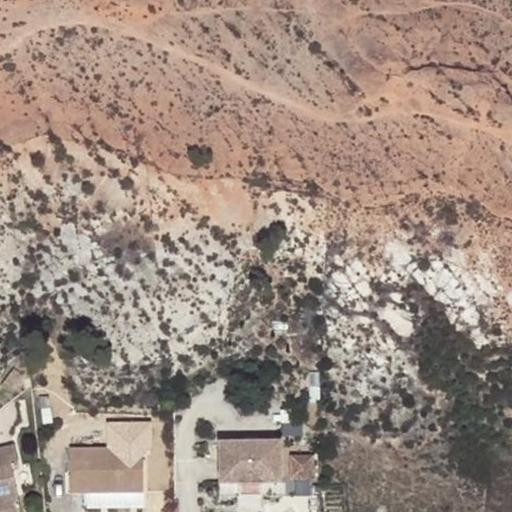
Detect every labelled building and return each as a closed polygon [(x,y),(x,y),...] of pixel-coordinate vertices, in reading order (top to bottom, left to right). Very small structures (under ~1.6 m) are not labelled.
[(234,484),(257,484),(277,484),(276,444),(215,444),(214,483),(234,484)] [(65,495),(139,495),(136,451),(64,454),(65,495)] [(0,511),(11,511),(4,473),(13,473),(9,453),(0,454),(0,511)] [(310,480),(310,456),(285,456),(286,480),(310,480)] [(255,501),(257,484),(234,484),(234,501),(255,501)]
